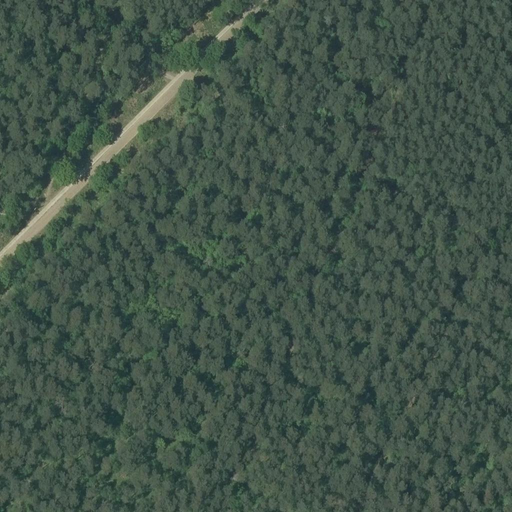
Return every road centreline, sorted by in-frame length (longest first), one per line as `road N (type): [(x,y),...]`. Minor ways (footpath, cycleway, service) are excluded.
road 1 (track): [(491,241),(180,83)]
road 2 (track): [(20,243),(180,83)]
road 3 (track): [(251,454),(357,511)]
